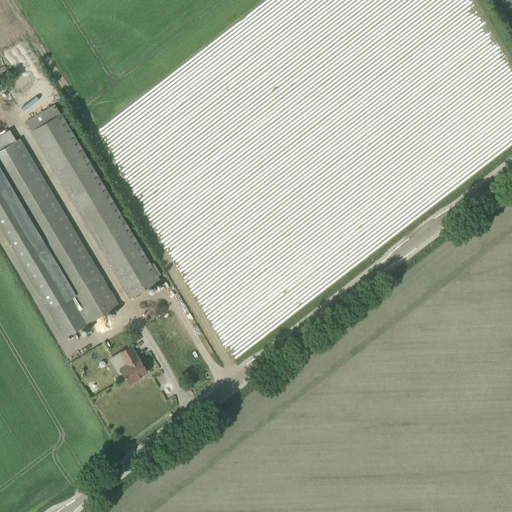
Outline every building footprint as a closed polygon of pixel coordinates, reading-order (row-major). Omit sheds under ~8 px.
[(157,276),(152,268),(55,104),(26,122),(130,298),(160,281),(159,280),(160,279),(158,276),(157,276)] [(0,175),(88,323),(119,305),(19,138),(0,149),(0,175)] [(0,227),(65,337),(86,325),(0,179),(0,227)] [(91,236),(59,180),(51,185),(83,243),(90,239),(89,237),(91,236)] [(126,349),(122,351),(120,352),(128,365),(120,369),(130,384),(137,380),(137,378),(141,376),(147,372),(138,357),(131,346),(126,349)]
